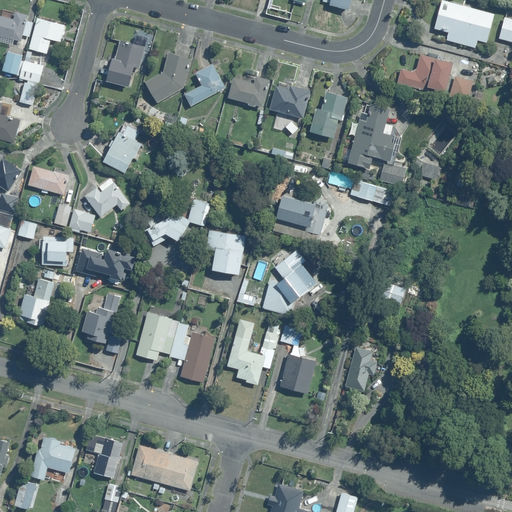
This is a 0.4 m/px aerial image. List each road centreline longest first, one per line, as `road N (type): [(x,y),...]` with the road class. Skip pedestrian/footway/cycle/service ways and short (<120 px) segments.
road 1 (residential): [(134,0),(337,51),(372,33),(383,0)]
road 2 (residential): [(0,367),(238,433)]
road 3 (residential): [(238,433),(400,474)]
road 4 (residential): [(69,123),(101,0)]
